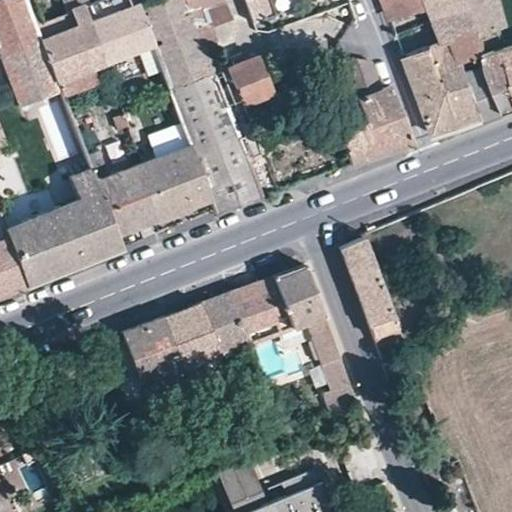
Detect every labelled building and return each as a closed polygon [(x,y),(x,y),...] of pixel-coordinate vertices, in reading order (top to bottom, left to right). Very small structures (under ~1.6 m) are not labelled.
[(25,0),(0,0),(0,51),(1,54),(20,103),(59,87),(25,0)] [(104,62),(88,20),(86,15),(82,5),(80,0),(61,0),(66,11),(42,20),(36,3),(28,6),(59,87),(62,94),(96,81),(91,68),(104,62)] [(95,0),(88,3),(93,13),(86,15),(88,20),(129,4),(127,0),(95,0)] [(223,0),(140,0),(137,1),(135,2),(151,45),(167,89),(211,72),(203,50),(212,46),(214,38),(209,27),(202,8),(223,0)] [(267,5),(265,0),(223,0),(202,8),(209,27),(267,5)] [(381,0),(387,19),(429,4),(427,0),(381,0)] [(427,0),(429,4),(434,18),(469,3),(468,0),(427,0)] [(479,30),(497,24),(506,21),(501,0),(468,0),(469,3),(479,30)] [(151,45),(135,2),(129,4),(88,20),(104,62),(151,45)] [(88,3),(82,5),(86,15),(93,13),(88,3)] [(482,49),(479,30),(469,3),(434,18),(442,40),(401,55),(416,97),(435,90),(431,78),(439,75),(445,92),(468,83),(463,70),(459,60),(482,50),(482,49)] [(502,43),(497,24),(479,30),(482,49),(502,43)] [(511,39),(502,43),(482,49),(482,50),(484,63),(484,64),(501,111),(511,106),(511,39)] [(240,104),(250,99),(272,91),(260,63),(257,55),(226,66),(240,104)] [(337,130),(349,164),(412,141),(389,85),(379,89),(369,60),(338,56),(327,56),(329,78),(337,78),(346,74),(363,120),(337,130)] [(435,90),(416,97),(431,135),(460,125),(487,116),(501,111),(484,64),(484,63),(463,70),(468,83),(445,92),(439,75),(431,78),(435,90)] [(226,66),(211,72),(235,137),(252,130),(247,117),(256,114),(250,99),(240,104),(226,66)] [(235,137),(211,72),(167,89),(188,144),(208,197),(213,211),(258,195),(244,158),(235,137)] [(116,128),(127,125),(123,113),(112,117),(116,128)] [(252,130),(235,137),(244,158),(261,151),(252,130)] [(208,197),(188,144),(141,161),(132,165),(153,219),(208,197)] [(153,219),(132,165),(104,175),(101,167),(103,166),(97,151),(86,156),(89,166),(115,233),(153,219)] [(89,167),(89,166),(69,174),(78,196),(78,197),(101,255),(121,247),(115,233),(89,167)] [(82,262),(101,255),(78,197),(76,198),(60,205),(82,262)] [(7,237),(24,285),(82,262),(60,205),(4,228),(7,237)] [(0,239),(0,294),(24,285),(7,237),(0,239)] [(374,346),(401,337),(370,256),(365,243),(363,238),(338,248),(374,346)] [(245,334),(249,343),(305,322),(311,338),(306,342),(313,359),(319,359),(331,391),(348,384),(337,356),(303,262),(229,290),(245,334)] [(245,334),(229,290),(121,331),(141,384),(222,353),(218,344),(245,334)] [(404,345),(401,337),(374,346),(377,355),(404,345)] [(340,417),(357,410),(348,384),(331,391),(322,394),(331,420),(340,417)] [(221,470),(236,511),(243,511),(244,511),(242,506),(263,498),(265,504),(270,502),(253,458),(221,470)] [(291,494),(270,502),(265,504),(263,498),(242,506),(244,511),(243,511),(330,511),(315,470),(287,481),(291,494)] [(434,477),(426,481),(434,499),(442,495),(434,477)] [(11,511),(0,487),(0,511),(11,511)]
